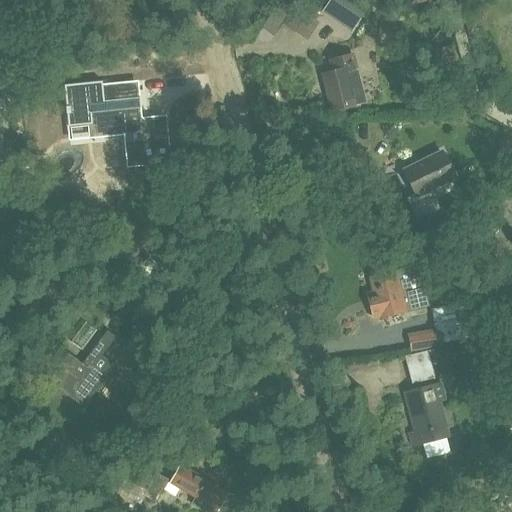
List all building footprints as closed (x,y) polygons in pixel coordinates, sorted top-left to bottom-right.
[(334,20),(346,1),(343,0),(330,0),(322,13),(334,20)] [(300,10),(288,28),(306,40),(318,22),(300,10)] [(457,74),(450,47),(430,52),(436,80),(457,74)] [(357,81),(351,56),(320,64),(331,111),(367,102),(362,80),(357,81)] [(101,82),(64,86),(66,108),(65,108),(66,114),(67,119),(66,119),(66,121),(67,121),(68,127),(89,125),(101,124),(102,136),(106,135),(122,134),(141,132),(139,119),(138,109),(141,109),(141,107),(138,107),(137,100),(140,100),(140,98),(137,98),(136,89),(135,84),(124,85),(110,86),(110,87),(106,87),(106,85),(101,85),(101,82)] [(128,166),(126,166),(126,168),(170,164),(168,138),(126,142),(128,166)] [(511,159),(511,140),(499,141),(501,160),(511,159)] [(439,207),(432,192),(456,180),(443,151),(401,170),(413,195),(406,199),(416,219),(439,207)] [(455,258),(485,285),(501,266),(470,241),(455,258)] [(172,282),(150,257),(137,270),(159,293),(172,282)] [(367,293),(369,301),(374,318),(384,315),(385,318),(401,314),(411,311),(429,306),(421,277),(413,271),(401,274),(391,277),(374,281),(369,283),(372,292),(367,293)] [(85,324),(71,343),(82,351),(96,331),(85,324)] [(443,347),(442,344),(440,330),(439,326),(408,332),(412,353),(443,347)] [(47,382),(84,408),(104,380),(111,385),(122,370),(103,356),(116,337),(107,330),(83,363),(68,354),(47,382)] [(412,385),(434,379),(431,366),(439,364),(434,350),(405,358),(412,385)] [(447,438),(439,402),(435,387),(410,393),(420,431),(412,433),(415,446),(447,438)] [(176,496),(181,487),(197,496),(193,504),(207,511),(232,511),(240,500),(192,473),(191,477),(178,470),(171,482),(158,474),(149,490),(129,479),(121,493),(141,504),(146,496),(156,502),(163,489),(176,496)]
